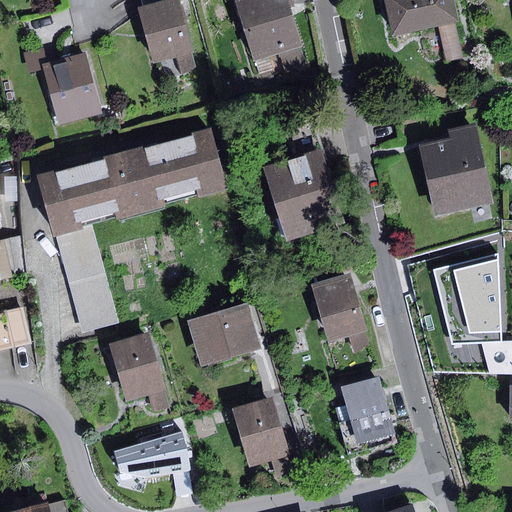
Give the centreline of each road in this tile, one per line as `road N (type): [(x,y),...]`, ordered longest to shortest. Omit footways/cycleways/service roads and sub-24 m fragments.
road 1 (residential): [(328,0),(396,319),(440,471)]
road 2 (residential): [(440,471),(239,511)]
road 3 (residential): [(109,511),(80,479),(59,419),(46,405),(0,392)]
